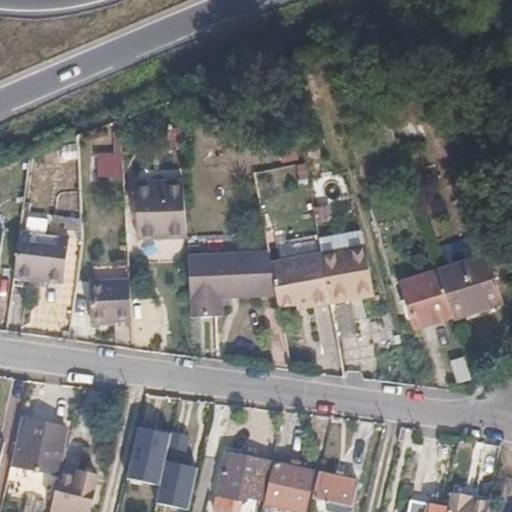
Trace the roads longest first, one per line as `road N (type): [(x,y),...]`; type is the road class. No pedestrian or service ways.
road 1 (residential): [(511,423),(0,348)]
road 2 (motorway): [(0,106),(234,0)]
